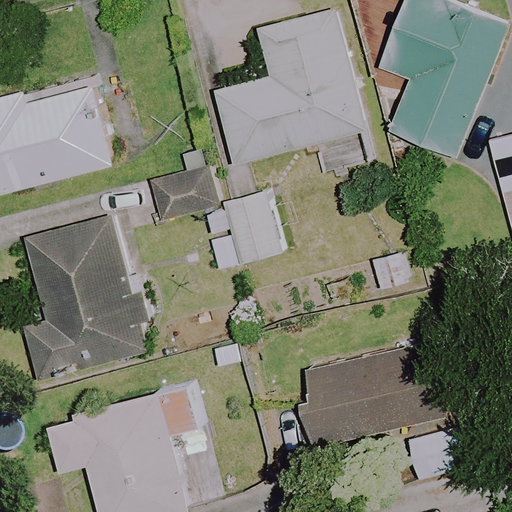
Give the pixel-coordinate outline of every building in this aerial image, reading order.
[(511,47),(511,23),(458,0),(416,0),(389,62),(418,74),(395,127),(463,157),(511,47)] [(372,130),(343,8),(267,27),(278,75),(225,88),(242,161),(372,130)] [(0,194),(122,163),(102,84),(34,102),(31,91),(0,98),(0,194)] [(511,132),(497,136),(511,205),(511,132)] [(224,206),(214,167),(158,180),(168,220),(224,206)] [(292,252),(275,186),(226,199),(228,206),(211,210),(226,269),(292,252)] [(152,351),(119,218),(36,239),(55,318),(35,323),(48,377),(152,351)] [(417,282),(408,247),(377,255),(386,290),(417,282)] [(450,416),(434,345),(309,373),(324,444),(450,416)] [(211,425),(196,377),(54,422),(70,471),(93,464),(108,511),(189,511),(200,509),(177,436),(211,425)] [(485,461),(473,420),(410,440),(423,480),(485,461)]
